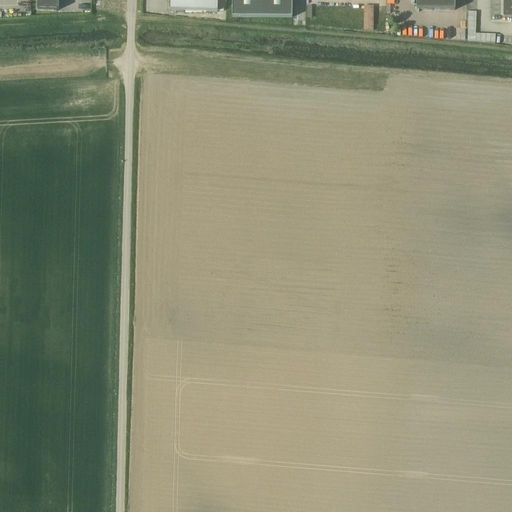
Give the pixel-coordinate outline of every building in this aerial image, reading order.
[(58,0),(37,0),(37,10),(59,10),(58,0)] [(216,0),(168,0),(169,11),(216,13),(216,0)] [(231,0),(232,18),(292,18),(291,0),(231,0)] [(415,0),(416,10),(454,11),(454,0),(415,0)] [(511,0),(502,0),(503,18),(511,18),(511,0)] [(371,30),(371,6),(362,6),(361,30),(371,30)]
